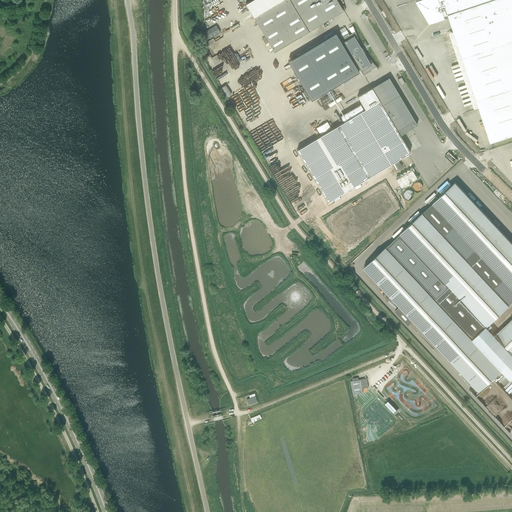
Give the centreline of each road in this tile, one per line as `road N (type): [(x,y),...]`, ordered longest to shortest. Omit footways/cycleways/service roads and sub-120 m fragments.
road 1 (track): [(175,36),(297,229),(511,464)]
road 2 (unclassified): [(205,511),(145,198),(127,0)]
road 3 (track): [(238,414),(202,294),(175,36)]
road 4 (unclassified): [(367,0),(442,126),(511,197)]
road 5 (secondary): [(106,511),(63,410),(0,304)]
road 6 (unknown): [(386,32),(410,26),(423,33),(455,106),(446,131)]
road 7 (unknown): [(285,129),(404,62)]
road 8 (unknown): [(285,129),(313,209),(353,194)]
road 9 (unknown): [(368,1),(262,64)]
